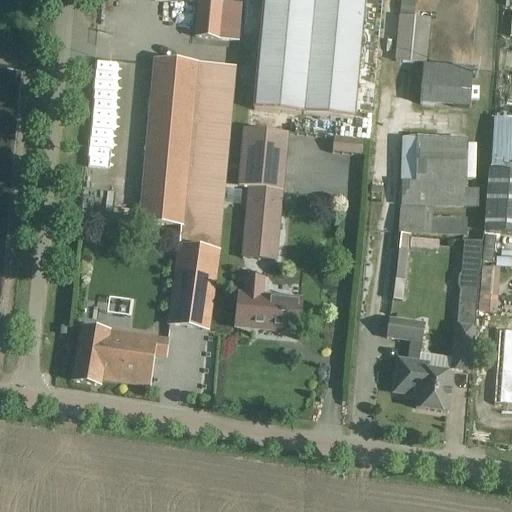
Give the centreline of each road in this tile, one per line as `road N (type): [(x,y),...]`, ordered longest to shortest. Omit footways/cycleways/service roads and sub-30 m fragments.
road 1 (unclassified): [(26,396),(511,475)]
road 2 (unclassified): [(26,396),(58,0)]
